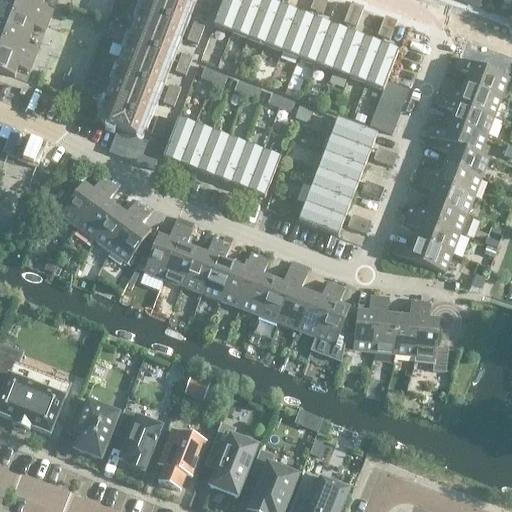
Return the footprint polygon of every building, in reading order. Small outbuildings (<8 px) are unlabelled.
[(0,0),(0,4),(49,23),(53,12),(42,8),(44,0),(0,0)] [(149,0),(101,126),(115,132),(118,133),(129,137),(136,139),(189,0),(149,0)] [(225,0),(214,28),(232,35),(245,0),(225,0)] [(249,42),(264,2),(257,0),(245,0),(232,35),(249,42)] [(472,0),(471,5),(479,9),(482,0),(472,0)] [(511,0),(505,0),(506,0),(500,16),(509,20),(511,10),(511,0)] [(266,48),(281,9),(264,2),(249,42),(266,48)] [(326,7),(315,2),(311,12),(322,16),(326,7)] [(213,7),(202,3),(199,11),(210,16),(213,7)] [(0,27),(30,39),(33,30),(45,34),(49,23),(0,4),(0,27)] [(363,11),(352,6),(348,15),(360,20),(363,11)] [(266,48),(282,54),(297,15),(281,9),(266,48)] [(299,61),(314,22),(297,15),(282,54),(299,61)] [(360,20),(348,15),(345,25),(357,29),(360,20)] [(397,24),(385,19),(382,28),(394,33),(397,24)] [(299,61),(316,67),(331,28),(314,22),(299,61)] [(190,34),(201,38),(205,29),(194,25),(190,34)] [(0,49),(34,63),(38,53),(27,48),(30,39),(0,27),(0,49)] [(316,67),(333,74),(348,35),(331,28),(316,67)] [(394,33),(382,28),(378,37),(390,42),(394,33)] [(201,38),(190,34),(187,43),(198,47),(201,38)] [(333,74),(350,80),(365,41),(348,35),(333,74)] [(350,80),(367,87),(382,48),(365,41),(350,80)] [(382,48),(367,87),(384,93),(387,85),(399,54),(382,48)] [(18,70),(29,75),(34,63),(0,49),(0,73),(14,79),(18,70)] [(178,65),(189,69),(193,61),(182,56),(178,65)] [(469,77),(465,88),(502,101),(509,82),(457,62),(453,71),(469,77)] [(189,69),(178,65),(175,74),(186,78),(189,69)] [(213,85),(216,75),(205,71),(201,81),(213,85)] [(216,75),(213,85),(224,89),(227,80),(216,75)] [(246,98),(250,88),(238,84),(235,94),(246,98)] [(383,95),(405,104),(409,93),(387,85),(384,93),(383,95)] [(167,96),(177,101),(181,92),(170,88),(167,96)] [(250,88),(246,98),(257,103),(261,93),(250,88)] [(442,100),(494,120),(502,101),(465,88),(462,98),(445,91),(442,100)] [(379,106),(401,115),(405,104),(383,95),(379,106)] [(177,101),(167,96),(163,105),(174,110),(177,101)] [(280,111),(284,101),(272,97),(269,107),(280,111)] [(455,115),(451,125),(487,139),(494,120),(442,100),(439,109),(455,115)] [(284,101),(280,111),(291,115),(295,106),(284,101)] [(375,117),(397,126),(401,115),(379,106),(375,117)] [(370,129),(392,137),(397,126),(375,117),(370,129)] [(155,128),(165,132),(169,123),(158,119),(155,128)] [(163,161),(181,168),(196,129),(178,122),(163,161)] [(377,137),(338,122),(331,140),(370,155),(377,137)] [(431,130),(427,138),(436,142),(437,142),(489,162),(480,158),(487,139),(451,125),(447,136),(431,130)] [(165,132),(155,128),(151,136),(162,141),(165,132)] [(181,168),(198,174),(213,135),(196,129),(181,168)] [(121,160),(129,137),(118,133),(110,155),(121,160)] [(198,174),(214,181),(229,142),(213,135),(198,174)] [(141,141),(136,139),(129,137),(121,160),(132,164),(141,141)] [(325,156),(364,171),(370,155),(331,140),(325,156)] [(143,168),(151,146),(141,141),(132,164),(143,168)] [(229,142),(214,181),(231,187),(246,148),(229,142)] [(446,167),(482,181),(489,162),(437,142),(436,142),(433,151),(450,157),(446,167)] [(154,172),(159,159),(163,150),(151,146),(143,168),(154,172)] [(246,148),(231,187),(248,193),(263,154),(246,148)] [(383,166),(388,154),(378,151),(374,162),(383,166)] [(248,193),(265,200),(280,161),(263,154),(248,193)] [(393,170),(397,158),(388,154),(383,166),(393,170)] [(318,173),(358,188),(364,171),(325,156),(318,173)] [(425,171),(422,180),(475,200),(482,181),(446,167),(442,177),(425,171)] [(312,190),(351,205),(358,188),(318,173),(312,190)] [(62,220),(77,232),(111,185),(104,180),(93,194),(84,187),(66,212),(56,205),(42,225),(53,233),(62,220)] [(475,200),(422,180),(419,188),(435,195),(431,205),(467,219),(475,200)] [(371,200),(375,188),(365,184),(361,196),(371,200)] [(77,232),(93,244),(117,211),(109,205),(119,191),(111,185),(77,232)] [(380,203),(384,191),(375,188),(371,200),(380,203)] [(312,190),(306,207),(345,222),(351,205),(312,190)] [(110,256),(144,209),(137,204),(127,218),(117,211),(93,244),(110,256)] [(408,218),(460,238),(467,219),(431,205),(427,215),(411,209),(408,218)] [(306,207),(299,224),(338,239),(345,222),(306,207)] [(144,209),(110,256),(127,268),(151,235),(142,229),(152,215),(144,209)] [(357,233),(362,222),(353,218),(348,230),(357,233)] [(460,238),(408,218),(404,227),(420,233),(417,243),(453,257),(460,238)] [(367,237),(371,225),(362,222),(357,233),(367,237)] [(144,276),(164,284),(184,230),(175,227),(169,242),(159,239),(144,276)] [(164,284),(183,291),(197,253),(187,249),(193,233),(184,230),(164,284)] [(197,253),(183,291),(202,298),(222,245),(213,241),(207,257),(197,253)] [(453,257),(417,243),(412,253),(396,247),(393,256),(445,276),(453,257)] [(222,245),(202,298),(221,305),(235,268),(225,264),(231,248),(222,245)] [(221,305),(240,313),(260,259),(251,255),(245,272),(235,268),(221,305)] [(240,313),(259,320),(273,282),(263,279),(269,262),(260,259),(240,313)] [(273,282),(259,320),(278,327),(298,274),(290,270),(284,286),(273,282)] [(297,334),(311,297),(301,293),(307,277),(298,274),(278,327),(297,334)] [(311,297),(297,334),(316,342),(336,288),(328,285),(322,301),(311,297)] [(336,288),(316,342),(335,349),(341,334),(347,336),(352,316),(349,315),(350,312),(339,308),(345,291),(336,288)] [(353,355),(374,357),(380,300),(371,299),(369,316),(357,315),(357,317),(352,316),(347,336),(355,336),(353,355)] [(380,300),(374,357),(394,359),(399,319),(387,318),(389,301),(380,300)] [(399,319),(394,359),(415,361),(421,304),(411,303),(409,320),(399,319)] [(430,305),(421,304),(415,361),(414,367),(433,369),(433,374),(446,375),(448,352),(436,350),(439,323),(428,322),(430,305)] [(55,427),(75,377),(50,367),(45,380),(18,369),(30,339),(7,330),(0,346),(0,370),(12,375),(0,404),(0,405),(19,413),(18,417),(34,423),(36,419),(55,427)] [(78,429),(87,407),(78,403),(69,425),(78,429)] [(118,418),(87,406),(87,407),(78,429),(76,435),(81,437),(75,452),(100,462),(118,418)] [(137,421),(138,419),(124,414),(115,437),(127,442),(119,463),(129,467),(128,469),(144,475),(161,430),(137,421)] [(176,421),(162,456),(168,459),(162,474),(184,482),(190,467),(196,470),(210,434),(176,421)] [(255,452),(228,441),(224,452),(218,467),(208,492),(235,503),(255,452)] [(218,467),(224,452),(213,448),(207,463),(218,467)] [(260,456),(250,479),(262,484),(250,511),(282,511),(295,480),(269,470),(273,461),(260,456)] [(337,511),(346,492),(306,476),(291,511),(337,511)]
